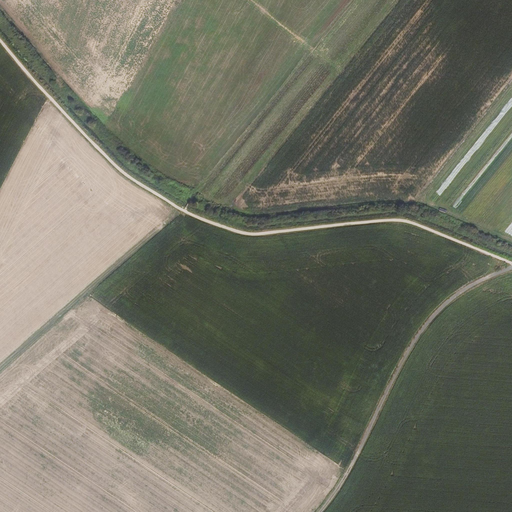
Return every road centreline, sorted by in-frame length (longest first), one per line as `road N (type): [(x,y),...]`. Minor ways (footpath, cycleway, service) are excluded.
road 1 (track): [(511,263),(400,220),(253,234),(183,210),(116,165),(0,40)]
road 2 (track): [(0,367),(186,207)]
